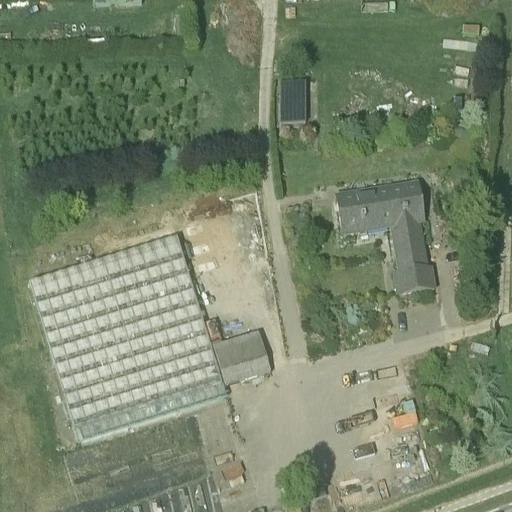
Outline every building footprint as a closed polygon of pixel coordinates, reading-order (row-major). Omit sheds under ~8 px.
[(177,48),(187,48),(185,24),(176,25),(177,48)] [(305,127),(306,83),(280,82),(279,127),(305,127)] [(425,272),(417,224),(422,224),(417,188),(335,201),(341,236),(390,229),(398,276),(393,277),(396,298),(433,292),(430,272),(425,272)] [(480,245),(492,247),(494,224),(481,223),(480,245)] [(78,447),(194,411),(225,402),(176,240),(28,286),(78,447)] [(223,390),(269,375),(257,336),(211,350),(223,390)] [(167,461),(171,487),(191,484),(192,497),(200,496),(202,511),(204,511),(222,510),(219,487),(210,489),(204,446),(179,449),(181,460),(167,461)]
